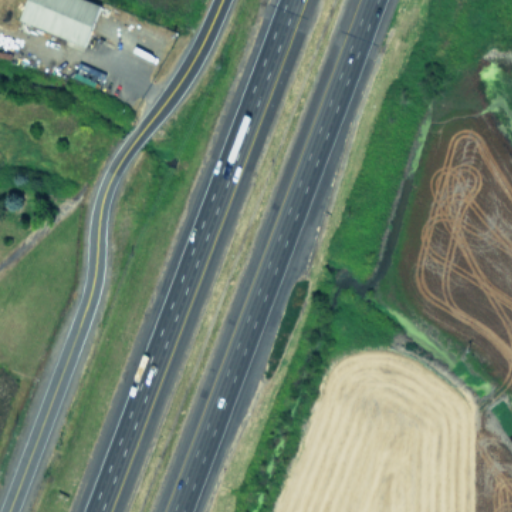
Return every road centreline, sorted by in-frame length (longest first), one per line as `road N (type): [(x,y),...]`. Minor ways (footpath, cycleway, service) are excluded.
road 1 (motorway): [(289,0),(93,511)]
road 2 (motorway): [(175,511),(370,0)]
road 3 (tertiary): [(124,149),(101,193),(82,314),(6,511)]
road 4 (tertiary): [(219,0),(194,55),(142,127)]
